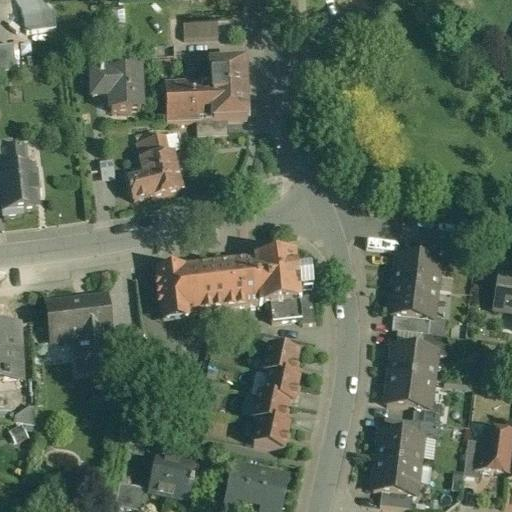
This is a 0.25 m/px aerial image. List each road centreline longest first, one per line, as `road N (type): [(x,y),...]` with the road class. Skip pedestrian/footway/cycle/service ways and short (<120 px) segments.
road 1 (residential): [(0,261),(327,220)]
road 2 (residential): [(327,220),(349,293),(344,384),(318,511)]
road 3 (residential): [(327,220),(295,140),(268,0)]
road 4 (residential): [(511,237),(327,220)]
